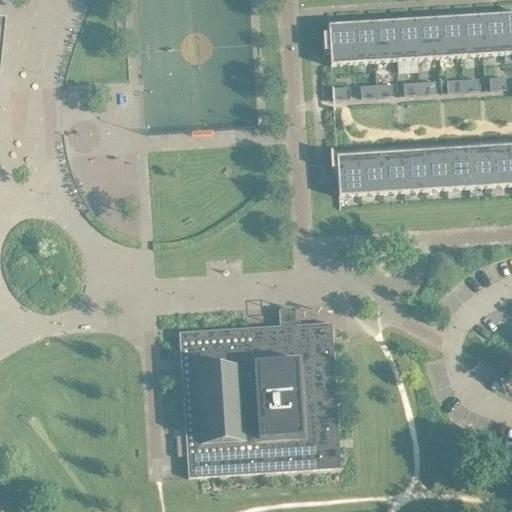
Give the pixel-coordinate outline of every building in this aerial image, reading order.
[(511,15),(503,16),(506,56),(511,55),(511,15)] [(482,17),(484,57),(506,56),(503,16),(482,17)] [(484,57),(482,17),(460,18),(463,59),(484,57)] [(463,59),(460,18),(439,20),(441,60),(463,59)] [(420,61),(441,60),(439,20),(417,21),(420,61)] [(417,21),(396,22),(398,63),(420,61),(417,21)] [(398,63),(396,22),(374,24),(376,64),(398,63)] [(376,64),(374,24),(352,25),(355,65),(376,64)] [(355,65),(352,25),(330,26),(332,67),(355,65)] [(507,78),(499,79),(499,91),(508,91),(507,78)] [(499,91),(499,79),(490,79),(491,92),(499,91)] [(473,80),(464,81),(465,94),(474,93),(473,80)] [(481,80),(473,80),(474,93),(482,93),(481,80)] [(448,95),(456,94),(455,81),(447,82),(448,95)] [(465,94),(464,81),(455,81),(456,94),(465,94)] [(430,83),(430,96),(439,95),(438,82),(430,83)] [(422,96),(421,83),(412,84),(413,97),(422,96)] [(430,83),(421,83),(422,96),(430,96),(430,83)] [(404,97),(413,97),(412,84),(404,84),(404,97)] [(386,86),(387,98),(396,98),(395,85),(386,86)] [(379,99),(378,86),(369,87),(370,99),(379,99)] [(386,86),(378,86),(379,99),(387,98),(386,86)] [(343,89),(343,101),(352,100),(351,88),(343,89)] [(490,148),(492,189),(511,187),(511,156),(511,147),(490,148)] [(490,148),(468,150),(471,190),(492,189),(490,148)] [(471,190),(468,150),(447,151),(449,191),(471,190)] [(447,151),(425,152),(428,193),(449,191),(447,151)] [(425,152),(404,154),(406,194),(428,193),(425,152)] [(404,154),(382,155),(385,195),(406,194),(404,154)] [(385,195),(382,155),(361,156),(363,197),(385,195)] [(363,197),(361,156),(338,158),(340,198),(363,197)] [(189,479),(342,469),(333,324),(297,326),(296,313),(281,314),(281,327),(180,333),(189,479)]
